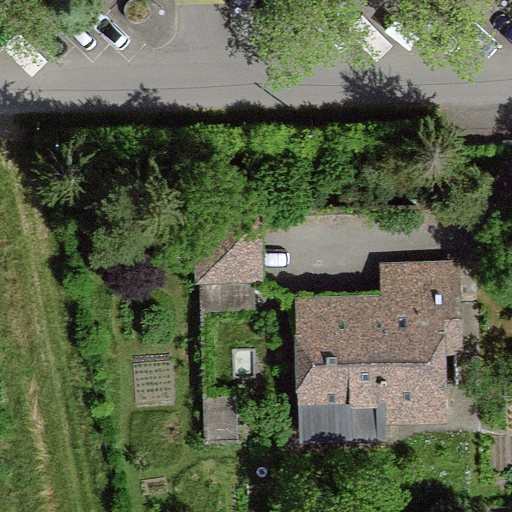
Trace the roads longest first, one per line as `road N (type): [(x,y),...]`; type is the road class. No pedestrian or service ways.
road 1 (residential): [(511,82),(0,94)]
road 2 (track): [(8,94),(89,511)]
